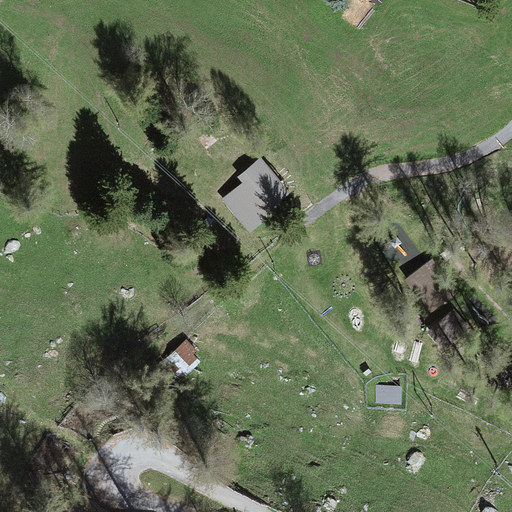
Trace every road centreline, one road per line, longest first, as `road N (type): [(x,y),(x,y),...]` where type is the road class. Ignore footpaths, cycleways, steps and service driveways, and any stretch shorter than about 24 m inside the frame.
road 1 (track): [(172,511),(104,484),(112,456),(159,457),(251,510)]
road 2 (track): [(299,218),(362,174),(499,125),(511,109)]
